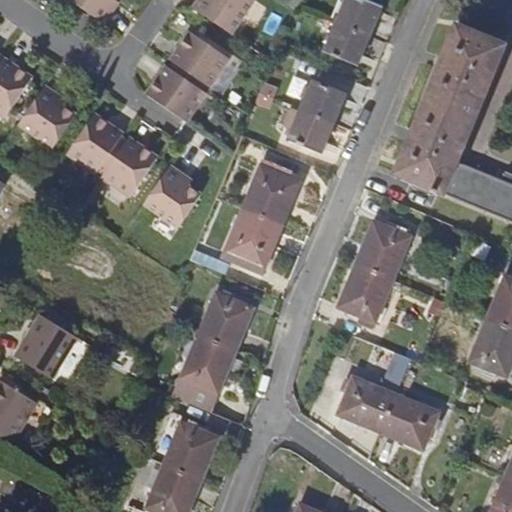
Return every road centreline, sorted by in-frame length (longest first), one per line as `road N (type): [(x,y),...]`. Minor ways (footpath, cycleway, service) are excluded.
road 1 (residential): [(425,0),(299,302),(264,412)]
road 2 (residential): [(264,412),(402,511)]
road 3 (residential): [(0,0),(111,79)]
